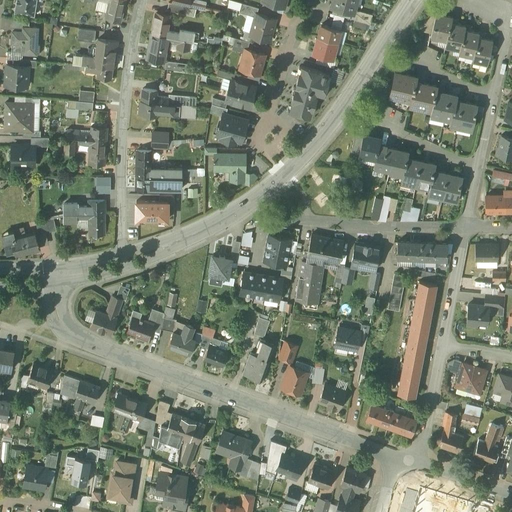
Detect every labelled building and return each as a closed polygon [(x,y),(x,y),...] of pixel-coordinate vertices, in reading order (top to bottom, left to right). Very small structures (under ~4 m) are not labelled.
[(16,0),(15,11),(14,12),(15,12),(34,15),(35,14),(36,0),(38,0),(43,1),(42,0),(16,0)] [(125,0),(100,0),(110,2),(108,7),(105,18),(121,22),(125,0)] [(286,0),(263,0),(262,2),(284,8),(286,0)] [(332,0),(331,6),(354,13),(357,3),(355,2),(355,0),(332,0)] [(172,3),(169,2),(167,10),(185,14),(187,6),(172,3)] [(259,8),(242,3),(240,12),(256,17),(257,13),(259,8)] [(373,15),(357,10),(354,20),(355,20),(367,23),(370,24),(373,15)] [(445,14),(436,12),(435,16),(432,33),(431,37),(447,40),(448,32),(452,17),(445,15),(445,14)] [(257,13),(256,17),(250,35),(269,41),(276,19),(257,13)] [(344,18),(329,14),(328,17),(332,20),(331,25),(341,28),(344,18)] [(435,16),(426,14),(422,21),(420,30),(432,33),(435,16)] [(170,17),(155,15),(151,33),(191,40),(193,31),(180,29),(179,32),(168,30),(170,17)] [(459,19),(452,17),(448,32),(455,34),(458,23),(459,19)] [(29,21),(12,18),(11,28),(24,28),(29,28),(29,21)] [(367,23),(355,20),(353,26),(365,29),(367,23)] [(455,34),(448,32),(447,40),(445,46),(460,50),(463,36),(465,25),(458,23),(455,34)] [(472,26),(465,24),(465,25),(463,36),(469,38),(471,30),(472,26)] [(340,30),(321,25),(318,37),(337,42),(340,30)] [(96,30),(79,27),(77,39),(95,42),(96,30)] [(29,28),(24,28),(23,32),(13,32),(12,43),(23,44),(22,53),(40,54),(40,45),(37,44),(38,28),(29,28)] [(469,38),(463,36),(460,50),(459,54),(473,57),(476,47),(479,32),(471,30),(469,38)] [(486,33),(479,32),(476,47),(482,48),(485,38),(486,33)] [(191,40),(151,33),(147,59),(164,62),(166,48),(167,42),(170,43),(177,44),(177,48),(189,50),(191,40)] [(250,41),(235,37),(232,49),(243,52),(244,48),(247,49),(250,41)] [(318,37),(313,53),(318,54),(328,57),(332,58),(337,42),(318,37)] [(482,48),(476,47),(473,57),(472,61),(480,63),(481,63),(482,60),(487,61),(486,64),(487,64),(493,40),(485,38),(482,48)] [(117,41),(98,39),(96,56),(76,53),(75,63),(79,63),(86,64),(98,66),(113,67),(117,41)] [(197,41),(191,40),(189,50),(195,51),(197,41)] [(247,49),(244,48),(243,52),(242,59),(246,60),(244,70),(259,74),(265,54),(247,49)] [(328,57),(318,54),(315,63),(326,66),(328,57)] [(332,58),(328,57),(326,66),(334,68),(336,59),(332,58)] [(37,60),(20,59),(19,66),(29,66),(29,67),(36,67),(37,60)] [(487,61),(482,60),(481,63),(480,63),(479,69),(486,70),(487,64),(486,64),(487,61)] [(183,63),(168,61),(167,69),(182,71),(183,63)] [(19,66),(7,65),(5,85),(18,86),(18,83),(27,83),(29,67),(29,66),(19,66)] [(113,67),(98,66),(97,72),(97,77),(112,79),(113,67)] [(313,69),(301,66),(301,67),(302,67),(301,72),(299,72),(299,73),(296,86),(295,86),(295,87),(296,87),(295,93),(294,92),(292,100),(291,100),(291,101),(292,101),(291,105),(290,110),(289,110),(288,111),(310,117),(312,109),(313,110),(317,96),(316,96),(316,93),(324,95),(324,94),(323,94),(325,87),(326,87),(330,75),(322,73),(323,72),(318,70),(317,70),(313,69)] [(235,74),(218,69),(217,75),(231,79),(233,79),(235,74)] [(417,77),(395,72),(390,95),(411,100),(411,98),(415,82),(416,82),(417,77)] [(233,79),(231,79),(228,90),(253,97),(256,86),(233,79)] [(416,82),(415,82),(411,98),(411,100),(410,105),(431,109),(432,108),(435,91),(436,91),(437,87),(416,82)] [(157,90),(142,89),(141,101),(156,102),(157,96),(157,90)] [(253,97),(228,90),(225,100),(225,101),(227,101),(249,108),(253,97)] [(436,91),(435,91),(432,108),(430,115),(445,118),(450,94),(436,91)] [(457,96),(450,94),(445,118),(451,119),(450,124),(458,126),(463,102),(456,101),(457,96)] [(225,100),(213,97),(212,103),(226,107),(227,101),(225,101),(225,100)] [(93,102),(68,100),(68,108),(92,110),(93,102)] [(156,102),(141,101),(140,113),(155,115),(156,109),(161,110),(161,112),(172,113),(172,116),(180,117),(180,110),(181,105),(177,104),(169,104),(156,102)] [(15,103),(6,102),(5,116),(33,117),(33,103),(32,103),(25,103),(15,103)] [(477,106),(463,102),(458,126),(472,129),(477,106)] [(33,117),(5,116),(5,130),(23,131),(32,131),(32,130),(33,117)] [(245,122),(219,116),(216,128),(213,138),(241,142),(243,131),(245,122)] [(107,127),(91,126),(91,132),(91,139),(106,140),(107,127)] [(80,129),(68,129),(67,137),(78,138),(91,139),(91,132),(79,131),(80,129)] [(168,133),(153,132),(153,139),(168,140),(168,133)] [(363,136),(355,134),(351,152),(359,154),(363,136)] [(373,137),(364,135),(363,136),(359,154),(359,155),(376,158),(379,144),(380,138),(379,138),(373,137)] [(511,137),(501,135),(499,147),(497,147),(496,154),(497,155),(511,158),(511,137)] [(41,137),(31,137),(31,146),(35,146),(41,146),(41,137)] [(106,140),(91,139),(90,145),(89,164),(105,165),(106,140)] [(168,140),(153,139),(152,147),(167,148),(168,140)] [(75,141),(65,141),(64,154),(74,154),(75,141)] [(387,146),(379,144),(376,158),(374,166),(390,170),(394,149),(387,147),(387,146)] [(31,146),(12,146),(12,165),(35,165),(35,146),(31,146)] [(408,152),(394,149),(390,170),(389,172),(403,175),(408,152)] [(152,151),(137,150),(136,176),(171,177),(171,176),(171,170),(164,169),(164,171),(152,170),(152,151)] [(216,153),(215,153),(215,154),(214,170),(232,170),(231,180),(231,179),(230,180),(244,180),(244,172),(244,170),(245,170),(245,154),(216,153)] [(421,161),(407,158),(403,175),(402,182),(416,185),(421,161)] [(435,164),(421,161),(416,185),(430,188),(434,171),(435,164)] [(511,174),(511,173),(493,169),(492,175),(511,179),(511,174)] [(448,174),(434,171),(430,188),(429,194),(443,197),(448,174)] [(253,172),(244,172),(244,180),(245,180),(245,184),(249,184),(258,177),(253,172)] [(462,177),(448,174),(443,197),(457,201),(462,177)] [(171,177),(136,176),(136,188),(173,189),(172,176),(171,176),(171,177)] [(182,176),(172,176),(173,189),(181,189),(182,176)] [(490,195),(486,195),(486,210),(494,210),(494,211),(505,211),(505,195),(490,195)] [(413,198),(405,197),(403,210),(410,211),(411,210),(410,210),(413,199),(413,198)] [(104,200),(89,201),(89,206),(89,213),(104,212),(104,200)] [(166,200),(134,201),(134,219),(166,219),(166,200)] [(77,204),(65,204),(65,213),(89,213),(89,206),(77,207),(77,204)] [(104,212),(89,213),(89,219),(89,234),(105,234),(105,212),(104,212)] [(89,213),(65,213),(65,223),(77,223),(77,219),(89,219),(89,213)] [(54,218),(43,220),(46,233),(57,230),(54,218)] [(43,220),(36,222),(39,234),(46,233),(43,220)] [(24,227),(12,230),(13,232),(14,238),(26,235),(24,227)] [(13,232),(2,235),(7,253),(18,250),(14,238),(13,232)] [(26,235),(14,238),(18,250),(19,255),(27,253),(27,252),(39,249),(35,232),(26,235)] [(344,240),(311,234),(308,254),(322,256),(340,260),(344,240)] [(291,239),(269,235),(266,248),(289,252),(291,239)] [(416,242),(398,241),(397,257),(415,258),(416,242)] [(365,244),(356,242),(352,263),(362,265),(363,262),(376,264),(379,247),(365,244)] [(426,242),(416,242),(415,258),(426,259),(426,242)] [(437,243),(426,242),(426,259),(436,259),(437,243)] [(448,243),(437,243),(436,259),(447,260),(448,243)] [(497,244),(476,244),(476,260),(497,260),(497,244)] [(289,252),(266,248),(264,261),(287,265),(289,252)] [(322,256),(308,254),(306,260),(302,260),(296,299),(318,303),(324,263),(321,262),(322,256)] [(212,255),(209,272),(226,275),(229,258),(212,255)] [(345,264),(338,263),(334,286),(340,287),(342,281),(344,267),(345,264)] [(354,269),(344,267),(342,281),(351,283),(354,269)] [(257,274),(244,271),(242,280),(241,279),(240,285),(241,286),(240,294),(253,296),(257,274)] [(506,271),(493,271),(493,280),(506,280),(506,271)] [(373,272),(370,288),(377,289),(380,274),(373,272)] [(269,276),(257,274),(253,296),(265,298),(269,276)] [(282,278),(269,276),(265,298),(278,301),(280,293),(281,293),(282,287),(281,287),(282,278)] [(436,284),(420,281),(412,318),(429,321),(436,284)] [(505,295),(490,294),(488,306),(489,306),(504,308),(505,295)] [(122,299),(113,296),(106,314),(116,317),(122,299)] [(488,306),(468,304),(466,324),(477,325),(478,321),(487,322),(489,306),(488,306)] [(164,313),(153,308),(148,321),(153,323),(151,329),(160,333),(164,313)] [(106,314),(96,310),(90,327),(111,334),(117,318),(116,317),(106,314)] [(140,318),(133,316),(128,331),(147,339),(151,329),(153,323),(148,321),(142,319),(143,318),(140,317),(140,318)] [(176,319),(164,317),(162,329),(173,331),(174,331),(176,321),(176,319)] [(270,321),(259,317),(254,334),(264,337),(270,321)] [(429,321),(412,318),(405,355),(422,358),(429,321)] [(185,324),(176,321),(174,331),(182,334),(185,324)] [(194,327),(185,324),(182,334),(190,337),(194,327)] [(215,330),(204,326),(200,345),(208,348),(212,337),(215,330)] [(339,327),(335,345),(356,350),(360,331),(339,327)] [(174,331),(173,331),(168,346),(190,354),(195,339),(190,337),(182,334),(174,331)] [(221,340),(212,337),(208,348),(204,359),(223,366),(228,351),(219,348),(221,340)] [(258,355),(251,353),(243,374),(259,379),(264,367),(266,368),(269,359),(268,359),(274,344),(263,340),(258,355)] [(298,345),(285,341),(279,358),(291,362),(298,345)] [(4,351),(0,350),(0,367),(11,369),(14,351),(4,350),(4,351)] [(422,358),(405,355),(398,392),(415,395),(422,358)] [(53,370),(33,363),(27,381),(47,388),(53,370)] [(475,366),(463,363),(456,386),(468,389),(475,366)] [(308,372),(290,365),(282,387),(300,393),(308,372)] [(486,370),(475,366),(468,389),(479,393),(486,370)] [(325,368),(314,367),(312,382),(323,384),(325,368)] [(81,380),(65,374),(62,383),(63,383),(61,390),(75,395),(81,380)] [(511,378),(497,374),(491,393),(501,396),(499,403),(511,406),(511,378)] [(99,386),(81,380),(75,395),(77,396),(85,399),(93,402),(99,386)] [(345,391),(325,384),(319,401),(338,408),(345,391)] [(54,393),(47,391),(45,406),(52,408),(54,393)] [(145,403),(122,394),(122,393),(117,392),(115,396),(117,397),(113,410),(122,413),(117,427),(127,431),(133,417),(140,420),(142,415),(146,403),(145,403)] [(85,399),(77,396),(73,408),(81,411),(85,399)] [(10,401),(0,399),(0,417),(7,418),(10,401)] [(170,403),(159,400),(157,414),(165,417),(170,403)] [(384,407),(372,402),(366,418),(379,422),(384,407)] [(81,411),(73,408),(72,407),(70,412),(79,416),(81,411)] [(394,410),(384,407),(379,422),(389,426),(394,410)] [(404,414),(394,410),(389,426),(399,430),(404,414)] [(456,413),(446,411),(443,425),(445,425),(445,428),(453,431),(456,413)] [(172,413),(168,425),(161,423),(159,438),(153,436),(151,447),(160,450),(163,440),(172,443),(173,439),(180,441),(179,445),(182,437),(189,419),(172,413)] [(104,416),(92,414),(90,424),(102,426),(104,416)] [(404,414),(399,430),(411,434),(417,419),(404,414)] [(140,420),(138,426),(154,432),(156,420),(142,415),(140,420)] [(205,425),(189,419),(182,437),(189,439),(184,453),(193,457),(198,442),(199,443),(205,425)] [(504,427),(491,423),(485,441),(494,444),(496,439),(499,440),(504,427)] [(445,428),(444,428),(438,444),(458,451),(464,435),(453,431),(445,428)] [(240,438),(223,431),(217,447),(234,453),(234,454),(240,438)] [(250,442),(240,438),(234,454),(234,453),(230,463),(241,466),(242,467),(245,457),(251,441),(250,442)] [(485,441),(479,439),(474,454),(492,461),(493,459),(496,461),(499,454),(495,453),(498,446),(494,444),(485,441)] [(111,458),(113,448),(100,446),(99,449),(98,455),(111,458)] [(88,447),(86,458),(90,459),(97,460),(98,455),(99,449),(88,447)] [(59,450),(47,453),(45,465),(56,467),(59,451),(59,450)] [(193,457),(184,453),(181,461),(191,464),(193,457)] [(303,460),(282,453),(276,469),(287,473),(286,476),(296,479),(303,460)] [(70,480),(86,483),(90,459),(86,458),(67,455),(65,463),(73,465),(70,480)] [(245,457),(242,467),(241,466),(238,473),(257,479),(261,462),(245,457)] [(131,476),(131,477),(132,477),(135,464),(116,461),(114,473),(131,476)] [(323,466),(314,463),(308,480),(328,487),(334,471),(322,467),(323,466)] [(48,468),(27,464),(23,485),(44,489),(48,468)] [(366,474),(346,467),(340,484),(346,486),(343,494),(351,497),(354,489),(360,491),(366,474)] [(187,477),(169,473),(168,474),(160,473),(160,472),(159,472),(157,486),(166,488),(164,499),(171,501),(171,504),(185,507),(188,488),(185,487),(187,477)] [(114,473),(113,473),(110,494),(119,495),(118,499),(131,501),(132,492),(129,491),(131,477),(131,476),(114,473)] [(301,492),(289,487),(285,498),(298,502),(301,492)] [(101,491),(92,490),(91,498),(100,499),(101,491)] [(456,504),(406,490),(399,511),(453,511),(456,504)] [(252,511),(255,495),(244,493),(242,506),(244,507),(243,511),(247,511),(252,511)] [(343,494),(341,494),(334,511),(354,511),(359,500),(351,497),(343,494)] [(322,498),(320,507),(317,506),(315,511),(327,511),(331,501),(322,498)] [(229,504),(228,503),(226,504),(224,504),(223,502),(222,503),(218,502),(216,511),(242,511),(243,511),(244,507),(242,506),(229,504)]
